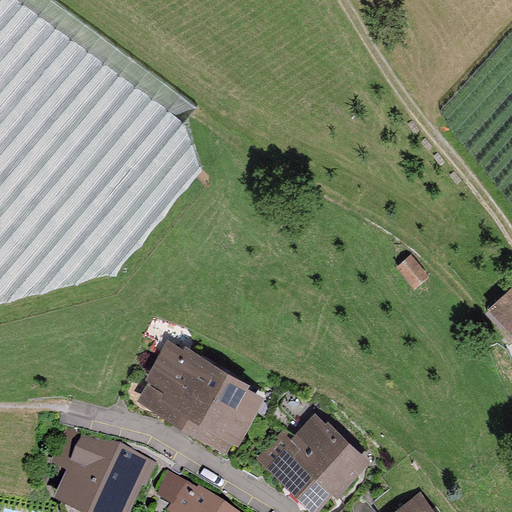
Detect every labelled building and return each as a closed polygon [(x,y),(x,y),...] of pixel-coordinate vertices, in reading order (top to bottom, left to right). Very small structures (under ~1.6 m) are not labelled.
[(511,287),(490,309),(511,332),(511,287)] [(159,375),(147,395),(225,441),(237,421),(241,424),(256,398),(170,347),(155,373),(159,375)] [(318,419),(277,462),(317,500),(358,457),(318,419)] [(74,470),(59,503),(80,511),(121,511),(134,483),(143,480),(150,465),(71,431),(57,462),(74,470)] [(179,508),(176,511),(224,511),(176,479),(164,497),(179,508)] [(392,486),(372,500),(380,511),(391,511),(404,503),(392,486)] [(429,511),(421,499),(403,511),(429,511)]
